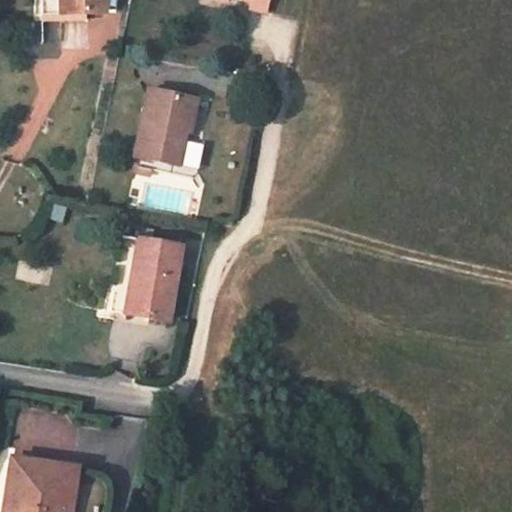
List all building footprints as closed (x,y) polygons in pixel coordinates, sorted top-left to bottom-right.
[(102,0),(40,0),(41,15),(102,14),(102,0)] [(237,0),(251,3),(249,10),(267,13),(269,0),(237,0)] [(179,132),(187,133),(190,134),(196,99),(148,90),(134,157),(172,166),(179,132)] [(180,167),(187,133),(179,132),(172,166),(180,167)] [(110,312),(169,322),(181,248),(123,238),(110,312)] [(2,511),(54,511),(56,508),(69,510),(75,470),(75,469),(11,460),(2,511)]
